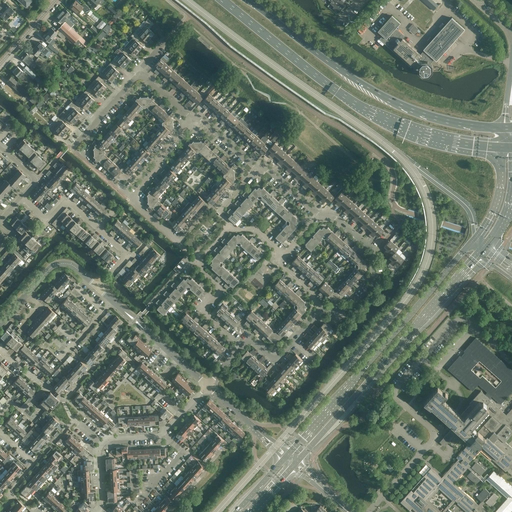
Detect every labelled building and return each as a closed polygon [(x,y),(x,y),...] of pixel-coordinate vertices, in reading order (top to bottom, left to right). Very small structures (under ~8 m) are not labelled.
[(328,0),(331,2),(330,4),(334,7),(333,9),(337,12),(338,10),(340,12),(344,7),(342,6),(346,1),(345,0),(328,0)] [(434,0),(422,0),(433,10),(439,4),(434,0)] [(70,7),(77,14),(78,13),(80,13),(82,10),(87,14),(91,9),(84,3),(81,6),(75,1),(70,7)] [(0,9),(0,15),(5,21),(8,17),(10,14),(11,14),(14,11),(6,3),(0,9)] [(65,9),(61,13),(74,24),(76,22),(76,23),(78,21),(72,16),(71,17),(69,14),(70,14),(65,9)] [(61,13),(55,19),(61,23),(64,19),(66,21),(65,21),(71,27),(74,24),(61,13)] [(383,36),(379,40),(411,68),(413,65),(413,66),(415,64),(417,66),(417,72),(422,76),(429,76),(432,72),(432,66),(430,64),(434,60),(436,61),(464,30),(452,18),(423,50),(425,52),(421,56),(401,38),(403,35),(395,28),(400,23),(392,16),(378,32),(383,36)] [(146,23),(142,27),(152,35),(154,33),(149,29),(153,24),(147,18),(145,22),(146,23)] [(97,25),(101,29),(106,23),(102,19),(97,25)] [(82,51),(87,45),(85,44),(84,45),(77,39),(80,36),(65,22),(58,29),(82,51)] [(414,34),(419,29),(413,23),(408,28),(414,34)] [(95,33),(98,30),(93,25),(90,28),(95,33)] [(142,27),(136,33),(146,42),(152,35),(142,27)] [(51,28),(47,33),(55,40),(57,41),(58,40),(56,38),(56,37),(55,36),(57,33),(51,28)] [(100,33),(106,39),(109,36),(103,30),(100,33)] [(136,33),(134,31),(130,36),(132,38),(130,40),(140,49),(142,46),(137,42),(141,38),(146,42),(136,33)] [(55,40),(47,33),(43,37),(49,42),(51,40),(53,42),(55,40)] [(130,40),(124,47),(129,51),(134,55),(140,49),(130,40)] [(39,42),(35,46),(41,51),(44,55),(49,50),(46,48),(39,42)] [(51,53),(55,48),(50,43),(46,48),(49,50),(51,53)] [(41,51),(35,46),(31,51),(36,56),(41,51)] [(121,51),(118,54),(128,63),(131,59),(126,55),(129,51),(124,47),(123,49),(120,47),(118,49),(121,51)] [(26,63),(31,58),(25,52),(20,57),(26,63)] [(118,54),(112,61),(116,65),(118,64),(123,68),(128,63),(118,54)] [(168,60),(163,56),(155,66),(157,68),(154,72),(156,73),(165,63),(168,60)] [(44,71),(46,69),(41,64),(43,62),(38,57),(34,62),(44,71)] [(112,61),(106,68),(115,76),(119,72),(114,68),(116,65),(112,61)] [(165,63),(156,73),(158,75),(161,71),(163,73),(169,67),(165,63)] [(33,78),(36,74),(26,65),(23,68),(33,78)] [(17,67),(16,68),(12,72),(20,79),(21,79),(22,79),(23,77),(24,76),(23,75),(25,73),(17,67)] [(169,67),(163,73),(166,76),(163,79),(164,81),(174,70),(169,67)] [(106,68),(99,75),(104,79),(106,77),(111,81),(115,76),(106,68)] [(174,70),(164,81),(166,82),(169,79),(172,81),(178,74),(174,70)] [(178,74),(172,81),(174,83),(171,87),(173,88),(182,78),(178,74)] [(15,84),(16,85),(18,87),(20,84),(11,76),(7,81),(13,87),(15,84)] [(98,76),(92,83),(102,91),(106,87),(101,83),(103,80),(98,76)] [(182,78),(173,88),(174,90),(178,86),(180,89),(186,82),(182,78)] [(186,82),(180,89),(183,91),(179,94),(181,96),(190,86),(186,82)] [(92,83),(86,89),(91,94),(93,91),(98,96),(102,91),(92,83)] [(193,83),(190,86),(181,96),(183,98),(186,94),(189,96),(195,89),(197,87),(193,83)] [(86,89),(80,96),(90,105),(94,100),(89,96),(91,94),(86,89)] [(195,89),(189,96),(191,98),(188,102),(190,104),(199,93),(195,89)] [(47,92),(42,97),(46,101),(51,95),(47,92)] [(199,93),(190,104),(191,105),(195,101),(197,104),(203,97),(199,93)] [(209,93),(203,100),(206,103),(203,106),(204,108),(214,97),(209,93)] [(135,96),(133,98),(143,107),(144,108),(146,108),(147,107),(146,107),(156,96),(154,95),(150,98),(148,96),(147,97),(142,97),(141,96),(138,99),(135,96)] [(86,109),(90,105),(80,96),(75,102),(79,107),(81,105),(86,109)] [(146,107),(147,107),(151,111),(157,104),(154,102),(157,98),(156,96),(146,107)] [(214,97),(204,108),(206,109),(209,106),(212,108),(218,101),(214,97)] [(143,107),(133,98),(131,99),(135,103),(133,105),(139,111),(143,107)] [(41,109),(46,103),(41,99),(36,104),(41,109)] [(218,101),(212,108),(214,110),(211,114),(213,115),(222,105),(218,101)] [(71,107),(67,110),(77,119),(81,115),(76,110),(78,108),(71,102),(68,105),(71,107)] [(157,104),(151,111),(155,114),(164,104),(162,102),(159,106),(157,104)] [(139,111),(133,105),(130,108),(127,104),(125,106),(135,115),(139,111)] [(164,104),(155,114),(159,118),(165,111),(163,109),(166,106),(164,104)] [(222,105),(213,115),(214,117),(218,113),(220,115),(226,109),(222,105)] [(135,115),(125,106),(124,108),(127,111),(125,114),(132,120),(135,115)] [(59,115),(62,117),(66,121),(68,119),(73,123),(77,119),(67,110),(65,108),(59,115)] [(226,109),(220,115),(223,118),(219,121),(221,123),(230,113),(226,109)] [(159,118),(163,122),(173,112),(171,110),(168,114),(165,111),(159,118)] [(163,122),(162,123),(162,124),(163,125),(164,125),(174,134),(176,132),(172,129),(174,127),(173,126),(173,120),(174,119),(171,117),(175,113),(173,112),(163,122)] [(132,120),(125,114),(123,116),(119,113),(118,115),(128,124),(132,120)] [(230,113),(221,123),(223,124),(226,121),(229,123),(235,116),(230,113)] [(128,124),(118,115),(116,116),(120,120),(117,122),(124,128),(128,124)] [(235,116),(229,123),(231,125),(228,129),(230,130),(239,120),(235,116)] [(54,121),(56,123),(65,132),(69,128),(64,123),(66,121),(62,117),(60,119),(58,117),(54,121)] [(241,118),(239,120),(230,130),(231,132),(235,128),(237,131),(243,124),(245,122),(241,118)] [(61,137),(65,132),(56,123),(50,130),(54,134),(56,132),(61,137)] [(123,129),(116,123),(114,126),(110,123),(109,125),(119,134),(123,129)] [(243,124),(237,131),(240,133),(236,137),(238,138),(247,128),(243,124)] [(119,134),(109,125),(107,126),(111,130),(109,132),(115,138),(119,134)] [(163,125),(160,129),(166,135),(169,133),(172,136),(174,134),(164,125),(163,125)] [(247,128),(238,138),(240,140),(243,136),(246,138),(252,132),(247,128)] [(160,129),(156,134),(166,143),(168,141),(164,138),(166,135),(160,129)] [(115,138),(109,132),(106,135),(103,131),(101,133),(111,142),(115,138)] [(252,132),(246,138),(248,140),(245,144),(247,146),(256,135),(252,132)] [(111,142),(101,133),(100,135),(103,138),(101,141),(108,147),(111,142)] [(156,134),(152,138),(159,144),(161,141),(165,145),(166,143),(156,134)] [(256,135),(247,146),(248,147),(252,144),(254,146),(260,139),(256,135)] [(255,153),(266,141),(262,137),(260,139),(254,146),(257,148),(253,152),(255,153)] [(36,150),(24,138),(17,146),(19,149),(19,150),(26,156),(27,155),(29,157),(34,152),(35,151),(36,150)] [(152,138),(148,142),(159,151),(160,150),(156,146),(159,144),(152,138)] [(188,140),(186,142),(196,151),(196,152),(197,152),(199,152),(199,151),(208,141),(206,139),(203,143),(201,141),(200,141),(194,142),(193,141),(191,143),(188,140)] [(108,147),(101,141),(99,143),(95,140),(93,142),(104,151),(108,147)] [(199,151),(203,155),(209,149),(207,146),(210,142),(208,141),(199,151)] [(263,154),(271,145),(266,141),(255,153),(257,155),(260,151),(263,154)] [(104,151),(93,142),(92,144),(95,147),(93,149),(94,150),(94,156),(94,157),(96,159),(93,162),(95,164),(104,154),(105,153),(105,151),(104,151)] [(148,142),(144,147),(151,152),(153,150),(157,153),(159,151),(148,142)] [(196,151),(186,142),(184,144),(188,147),(186,150),(192,156),(196,152),(196,151)] [(275,143),(269,150),(271,152),(268,156),(270,157),(279,147),(275,143)] [(212,151),(209,149),(203,155),(208,159),(217,149),(215,147),(212,151)] [(279,147),(270,157),(271,159),(275,155),(277,158),(283,151),(279,147)] [(143,148),(139,152),(150,161),(151,160),(148,156),(150,154),(143,148)] [(192,156),(186,150),(183,152),(180,149),(178,151),(188,160),(192,156)] [(217,149),(208,159),(212,163),(218,156),(215,154),(219,150),(217,149)] [(47,162),(35,151),(34,152),(29,157),(28,158),(30,161),(30,162),(37,168),(37,167),(40,170),(46,163),(47,162)] [(188,160),(178,151),(176,152),(180,156),(178,158),(185,164),(188,160)] [(283,151),(277,158),(280,160),(277,163),(278,165),(288,155),(283,151)] [(139,152),(136,156),(142,162),(144,160),(148,163),(150,161),(139,152)] [(104,154),(95,164),(97,166),(100,162),(102,164),(108,158),(104,154)] [(218,156),(212,163),(216,167),(225,156),(224,155),(220,158),(218,156)] [(288,155),(278,165),(280,166),(283,163),(286,165),(292,158),(288,155)] [(136,156),(132,161),(142,170),(144,168),(140,165),(142,162),(136,156)] [(225,156),(216,167),(220,170),(226,164),(224,161),(227,158),(225,156)] [(108,158),(102,164),(105,167),(102,170),(103,172),(112,162),(108,158)] [(185,164),(178,158),(176,161),(172,158),(170,159),(181,168),(185,164)] [(292,158),(286,165),(288,167),(285,171),(287,173),(296,162),(292,158)] [(181,168),(170,159),(169,161),(172,164),(170,167),(177,173),(181,168)] [(132,161),(128,165),(135,171),(137,168),(141,172),(142,170),(132,161)] [(112,162),(103,172),(105,173),(108,170),(111,172),(117,165),(112,162)] [(229,166),(226,164),(220,170),(224,174),(225,174),(234,164),(232,162),(229,166)] [(296,162),(287,173),(288,174),(292,170),(294,173),(300,166),(296,162)] [(225,174),(224,174),(224,175),(224,177),(225,178),(225,177),(235,187),(237,185),(233,181),(235,179),(234,178),(234,172),(235,171),(233,169),(236,166),(234,164),(225,174)] [(63,165),(60,169),(66,175),(70,171),(63,165)] [(117,165),(111,172),(113,174),(110,178),(112,180),(121,169),(117,165)] [(128,165),(124,169),(135,178),(136,177),(132,173),(135,171),(128,165)] [(300,166),(294,173),(297,175),(294,179),(295,180),(305,170),(300,166)] [(124,169),(123,168),(122,168),(121,169),(112,180),(114,181),(117,178),(120,180),(120,179),(126,179),(127,179),(129,177),(133,180),(135,178),(124,169)] [(66,175),(60,169),(56,173),(63,179),(66,175)] [(177,176),(170,170),(168,172),(164,169),(163,171),(173,180),(177,176)] [(19,170),(16,173),(15,174),(24,182),(25,181),(23,179),(25,176),(19,170)] [(305,170),(295,180),(297,182),(300,178),(303,180),(309,174),(305,170)] [(173,180),(163,171),(161,173),(165,176),(162,178),(169,184),(173,180)] [(63,179),(56,173),(52,177),(59,183),(63,179)] [(24,182),(15,174),(11,178),(18,184),(21,181),(23,183),(24,182)] [(309,174),(303,180),(305,183),(302,186),(304,188),(313,177),(309,174)] [(59,183),(52,177),(49,181),(55,187),(57,188),(60,184),(59,183)] [(225,177),(225,178),(221,182),(228,188),(230,185),(234,188),(235,187),(225,177)] [(313,177),(304,188),(305,189),(309,186),(311,188),(317,181),(313,177)] [(6,180),(17,190),(18,189),(16,187),(18,184),(11,178),(8,182),(6,180)] [(169,184),(162,178),(160,181),(156,178),(155,179),(165,189),(169,184)] [(165,189),(155,179),(153,181),(157,184),(155,187),(161,193),(165,189)] [(17,190),(6,180),(2,184),(9,190),(11,187),(13,189),(14,188),(16,190),(17,190)] [(55,187),(49,181),(45,185),(52,191),(55,187)] [(317,181),(311,188),(314,190),(311,194),(312,195),(321,185),(317,181)] [(9,190),(2,184),(0,183),(0,182),(0,189),(7,196),(8,195),(6,193),(9,190)] [(221,182),(217,186),(228,195),(229,193),(225,190),(228,188),(221,182)] [(45,185),(43,183),(40,187),(46,193),(50,189),(52,191),(45,185)] [(76,183),(70,190),(74,193),(80,187),(76,183)] [(321,185),(312,195),(314,197),(317,193),(320,196),(326,189),(321,185)] [(161,193),(155,187),(153,189),(149,186),(147,188),(158,197),(161,193)] [(217,186),(213,190),(220,196),(222,194),(226,197),(228,195),(217,186)] [(46,193),(40,187),(36,191),(43,197),(46,193)] [(80,187),(74,193),(78,197),(84,190),(80,187)] [(267,191),(263,187),(262,187),(255,188),(251,192),(258,198),(259,199),(261,199),(261,198),(267,191)] [(158,197),(147,188),(145,190),(149,193),(147,196),(148,196),(148,202),(147,203),(150,205),(147,209),(149,211),(158,200),(159,200),(159,198),(158,197)] [(326,189),(320,196),(322,198),(319,202),(321,203),(330,193),(326,189)] [(84,190),(78,197),(82,200),(88,194),(84,190)] [(213,190),(210,194),(220,204),(221,202),(218,199),(220,196),(213,190)] [(261,198),(266,202),(275,192),(273,190),(270,194),(267,191),(261,198)] [(43,197),(36,191),(32,195),(39,201),(43,197)] [(258,198),(251,192),(249,195),(245,191),(244,193),(254,202),(258,198)] [(275,192),(266,202),(270,206),(276,199),(273,197),(277,193),(275,192)] [(341,192),(335,199),(338,201),(335,205),(336,206),(346,196),(341,192)] [(254,202),(244,193),(242,195),(246,198),(244,201),(250,207),(254,202)] [(330,193),(321,203),(322,205),(326,201),(328,203),(334,197),(330,193)] [(88,194),(82,200),(86,204),(92,197),(88,194)] [(210,194),(206,199),(212,205),(215,202),(218,205),(220,204),(210,194)] [(199,196),(195,200),(205,209),(207,207),(203,204),(205,201),(199,196)] [(346,196),(336,206),(338,208),(341,204),(344,206),(350,200),(346,196)] [(92,197),(86,204),(90,208),(96,201),(92,197)] [(278,201),(276,199),(270,206),(274,209),(283,199),(282,198),(278,201)] [(283,199),(274,209),(278,213),(284,207),(282,204),(285,201),(283,199)] [(158,200),(149,211),(150,212),(154,208),(156,211),(162,204),(158,200)] [(195,200),(191,204),(198,210),(200,208),(204,211),(205,209),(195,200)] [(250,207),(244,201),(241,203),(238,200),(236,202),(247,211),(250,207)] [(350,200),(344,206),(347,209),(343,212),(345,214),(354,204),(350,200)] [(96,201),(90,208),(94,211),(100,205),(96,201)] [(198,210),(191,204),(189,202),(185,206),(198,218),(199,216),(195,213),(198,210)] [(247,211),(236,202),(235,203),(238,207),(236,209),(243,215),(247,211)] [(162,204),(156,211),(159,213),(155,217),(157,218),(166,208),(162,204)] [(354,204),(345,214),(347,215),(350,212),(352,214),(358,207),(354,204)] [(100,205),(94,211),(98,215),(104,208),(100,205)] [(284,207),(278,213),(283,217),(292,207),(290,205),(287,209),(284,207)] [(198,218),(185,206),(181,211),(183,213),(190,219),(192,216),(196,219),(198,218)] [(292,207),(283,217),(287,221),(293,214),(290,212),(294,208),(292,207)] [(358,207),(352,214),(355,216),(352,220),(353,222),(363,211),(358,207)] [(66,208),(57,217),(59,219),(65,213),(68,209),(66,208)] [(166,208),(157,218),(159,220),(162,216),(165,218),(171,212),(166,208)] [(243,215),(236,209),(234,212),(230,208),(229,210),(239,219),(243,215)] [(239,219),(229,210),(227,212),(231,215),(228,218),(235,224),(239,219)] [(363,211),(353,222),(355,223),(358,219),(361,222),(367,215),(363,211)] [(65,213),(59,219),(63,223),(69,216),(65,213)] [(183,213),(180,217),(190,226),(192,224),(188,221),(190,219),(183,213)] [(297,218),(293,214),(287,221),(286,222),(286,223),(287,224),(294,230),(298,226),(297,225),(296,219),(297,218)] [(367,215),(361,222),(363,224),(360,228),(362,229),(371,219),(367,215)] [(16,216),(10,223),(14,227),(20,220),(16,216)] [(63,223),(67,226),(73,220),(69,216),(63,223)] [(180,217),(176,221),(183,227),(185,225),(188,228),(190,226),(180,217)] [(76,222),(73,220),(67,226),(65,228),(74,236),(76,234),(75,234),(81,227),(79,224),(82,221),(79,219),(76,222)] [(371,219),(362,229),(364,231),(367,227),(369,229),(375,223),(371,219)] [(20,220),(14,227),(18,230),(24,224),(20,220)] [(111,226),(115,230),(121,223),(117,220),(111,226)] [(176,221),(172,225),(182,235),(184,233),(180,230),(183,227),(176,221)] [(121,223),(115,230),(119,234),(125,227),(121,223)] [(375,223),(369,229),(372,232),(369,235),(370,237),(380,226),(375,223)] [(18,230),(22,234),(25,231),(25,230),(28,227),(24,224),(18,230)] [(287,224),(283,229),(294,238),(295,236),(291,233),(294,230),(287,224)] [(123,237),(129,231),(131,229),(127,225),(125,227),(119,234),(123,237)] [(380,226),(370,237),(372,238),(375,235),(378,237),(384,230),(380,226)] [(75,234),(76,234),(79,237),(85,231),(81,227),(75,234)] [(332,231),(328,227),(327,228),(321,228),(320,227),(316,232),(323,238),(324,239),(325,239),(326,238),(332,231)] [(87,228),(85,231),(79,237),(83,241),(89,234),(87,232),(89,230),(87,228)] [(283,229),(279,233),(286,239),(288,236),(292,240),(294,238),(283,229)] [(332,231),(326,238),(330,241),(329,242),(329,243),(340,231),(338,229),(334,233),(332,231)] [(29,234),(25,230),(25,231),(22,234),(19,237),(22,241),(23,241),(29,234)] [(129,231),(123,237),(127,241),(133,234),(129,231)] [(323,238),(316,232),(314,234),(310,231),(308,233),(320,243),(320,242),(319,242),(323,238)] [(340,231),(329,243),(330,243),(331,242),(335,245),(341,239),(338,236),(341,233),(340,231)] [(32,236),(29,234),(23,241),(22,241),(21,243),(29,250),(31,248),(37,241),(34,239),(37,235),(35,233),(32,236)] [(279,233),(276,237),(286,246),(288,245),(284,241),(286,239),(279,233)] [(320,243),(308,233),(307,234),(311,238),(308,240),(315,246),(318,243),(319,244),(320,243)] [(89,234),(83,241),(87,244),(95,236),(94,234),(92,236),(89,234)] [(133,234),(127,241),(131,244),(137,238),(133,234)] [(230,239),(237,245),(238,246),(240,246),(241,245),(246,238),(242,234),(241,235),(235,235),(234,235),(230,239)] [(95,236),(87,244),(91,248),(97,241),(95,239),(97,237),(95,236)] [(246,238),(241,245),(245,249),(254,238),(252,237),(249,240),(246,238)] [(341,239),(335,245),(338,249),(337,250),(338,250),(348,239),(346,237),(343,241),(341,239)] [(137,238),(131,244),(135,248),(141,241),(137,238)] [(237,245),(230,239),(228,242),(224,238),(223,240),(233,249),(237,245)] [(254,238),(245,249),(249,252),(255,246),(252,243),(256,240),(254,238)] [(315,246),(308,240),(306,243),(302,239),(301,241),(308,248),(312,252),(313,251),(312,250),(315,246)] [(348,239),(338,250),(339,251),(340,250),(343,253),(349,246),(346,244),(350,240),(348,239)] [(233,249),(223,240),(221,242),(225,245),(223,248),(229,254),(233,249)] [(383,253),(385,254),(394,244),(390,240),(384,247),(387,249),(383,253)] [(41,245),(37,241),(31,248),(35,252),(38,248),(41,245)] [(97,241),(91,248),(96,252),(103,243),(102,241),(100,243),(97,241)] [(103,243),(96,252),(100,255),(105,249),(103,246),(105,244),(103,243)] [(255,246),(249,252),(253,256),(262,246),(261,244),(257,248),(255,246)] [(390,252),(393,254),(395,252),(399,248),(394,244),(385,254),(387,256),(390,252)] [(349,246),(343,253),(347,256),(346,257),(347,258),(357,247),(355,245),(352,249),(349,246)] [(262,246),(253,256),(258,260),(264,253),(261,251),(264,247),(262,246)] [(229,254),(223,248),(221,250),(217,247),(215,248),(226,258),(229,254)] [(357,247),(347,258),(347,259),(348,258),(352,261),(358,254),(355,252),(358,248),(357,247)] [(105,249),(100,255),(104,259),(112,250),(110,248),(108,251),(105,249)] [(152,248),(149,252),(156,259),(158,260),(161,256),(152,248)] [(226,258),(215,248),(214,250),(217,253),(215,256),(222,262),(226,258)] [(112,250),(104,259),(108,263),(114,256),(111,254),(113,252),(112,250)] [(156,259),(149,252),(145,256),(152,263),(156,259)] [(389,264),(390,266),(399,255),(395,252),(393,254),(389,258),(392,261),(389,264)] [(16,255),(14,253),(10,257),(17,263),(19,261),(20,261),(20,260),(21,259),(20,259),(18,257),(16,255)] [(358,254),(352,261),(355,264),(354,265),(355,265),(355,266),(362,258),(365,254),(364,253),(360,257),(358,254)] [(404,259),(399,255),(390,266),(392,267),(395,264),(398,266),(404,259)] [(152,263),(145,256),(142,260),(149,267),(152,263)] [(223,263),(222,262),(215,256),(211,260),(212,261),(212,267),(212,268),(219,274),(215,278),(217,280),(226,269),(222,265),(223,264),(223,263)] [(291,268),(293,270),(303,259),(302,258),(302,259),(298,256),(292,262),(295,265),(291,268)] [(17,263),(10,257),(6,261),(13,267),(14,267),(15,267),(15,266),(15,265),(17,263)] [(366,262),(362,258),(355,266),(355,267),(363,274),(367,270),(366,269),(365,263),(366,262)] [(303,259),(293,270),(295,271),(298,268),(301,270),(307,263),(303,260),(304,259),(303,259)] [(335,270),(338,267),(331,259),(327,262),(335,270)] [(149,267),(142,260),(138,264),(145,271),(149,267)] [(13,267),(6,261),(3,265),(10,271),(12,269),(13,269),(13,268),(13,267)] [(307,263),(301,270),(303,272),(300,276),(302,277),(312,266),(311,265),(310,266),(307,263)] [(145,271),(138,264),(134,268),(133,267),(140,273),(141,275),(143,276),(147,272),(145,271)] [(10,271),(3,265),(0,268),(0,269),(6,275),(7,275),(8,275),(8,273),(10,271)] [(312,266),(302,277),(303,279),(307,275),(309,278),(315,271),(312,268),(312,267),(312,266)] [(140,273),(133,267),(129,271),(136,277),(140,273),(141,275),(140,273)] [(355,269),(352,272),(359,278),(361,276),(365,279),(366,277),(363,274),(355,267),(354,268),(355,269)] [(226,269),(217,280),(219,281),(222,277),(225,280),(231,273),(226,269)] [(136,277),(129,271),(125,275),(133,281),(136,277)] [(315,271),(309,278),(312,280),(308,283),(310,285),(320,274),(319,273),(319,274),(315,271)] [(348,275),(347,276),(359,286),(360,284),(357,281),(359,278),(352,272),(349,276),(348,275)] [(64,273),(60,277),(67,283),(71,279),(64,273)] [(231,273),(225,280),(227,282),(224,286),(225,287),(235,277),(231,273)] [(320,274),(310,285),(312,287),(315,283),(318,285),(324,279),(320,275),(321,274),(320,274)] [(133,281),(125,275),(122,279),(129,285),(133,281)] [(275,287),(278,290),(284,283),(282,281),(285,277),(283,276),(273,287),(274,288),(275,287)] [(359,286),(347,276),(348,277),(345,281),(351,287),(354,284),(357,287),(359,286)] [(67,283),(60,277),(57,281),(64,287),(67,283)] [(235,277),(225,287),(227,289),(230,285),(233,287),(239,281),(235,277)] [(185,280),(184,279),(180,283),(186,289),(187,290),(189,290),(190,289),(196,282),(192,278),(191,279),(185,280)] [(64,287),(57,281),(53,285),(52,284),(60,291),(64,287)] [(196,282),(190,289),(194,293),(204,282),(202,281),(199,284),(196,282)] [(351,287),(345,281),(341,284),(341,283),(340,284),(351,294),(353,293),(349,289),(351,287)] [(172,284),(183,293),(186,289),(180,283),(178,286),(174,282),(172,284)] [(204,282),(194,293),(199,297),(205,290),(202,288),(205,284),(204,282)] [(284,283),(278,290),(282,293),(281,294),(282,295),(292,283),(290,282),(287,285),(284,283)] [(318,294),(320,296),(330,285),(329,284),(329,285),(325,282),(319,288),(322,291),(318,294)] [(292,283),(282,295),(283,294),(286,297),(292,291),(290,288),(293,285),(292,283)] [(60,291),(52,284),(48,288),(55,294),(58,290),(60,291)] [(183,293),(172,284),(171,286),(175,289),(172,292),(179,298),(183,293)] [(351,294),(340,284),(339,285),(340,286),(337,289),(344,295),(346,293),(350,296),(351,294)] [(330,285),(320,296),(322,297),(325,294),(327,296),(333,289),(330,286),(331,285),(330,285)] [(55,294),(48,288),(44,292),(51,298),(55,294)] [(333,289),(327,296),(332,300),(333,299),(339,299),(340,299),(344,295),(337,289),(336,288),(334,288),(333,289)] [(292,291),(286,297),(290,301),(289,302),(290,302),(300,291),(298,289),(295,293),(292,291)] [(179,298),(172,292),(170,294),(166,291),(165,292),(175,302),(179,298)] [(300,291),(290,302),(291,303),(292,302),(295,305),(301,298),(299,296),(302,292),(300,291)] [(51,298),(44,292),(41,296),(47,302),(51,298)] [(175,302),(165,292),(163,294),(167,298),(165,300),(171,306),(175,302)] [(67,297),(61,304),(65,308),(71,301),(67,297)] [(301,298),(295,305),(294,306),(294,308),(295,309),(302,315),(306,310),(305,309),(305,303),(305,302),(301,298)] [(171,306),(165,300),(162,303),(159,299),(157,301),(168,310),(171,306)] [(284,309),(289,304),(284,300),(279,305),(284,309)] [(71,301),(65,308),(69,311),(75,305),(71,301)] [(168,310),(157,301),(156,303),(159,306),(157,309),(164,315),(168,310)] [(73,316),(79,308),(75,305),(69,311),(69,312),(73,316)] [(221,306),(216,313),(218,315),(215,319),(217,320),(227,309),(226,308),(225,309),(221,306)] [(48,307),(44,311),(51,317),(55,313),(48,307)] [(79,308),(73,315),(77,319),(83,312),(79,308)] [(227,309),(217,320),(218,322),(222,318),(224,320),(230,314),(227,310),(227,309)] [(302,315),(295,309),(292,312),(291,311),(291,312),(302,322),(303,320),(300,317),(302,315)] [(181,321),(185,324),(191,317),(188,315),(192,311),(190,310),(180,321),(180,322),(181,321)] [(51,317),(44,311),(41,315),(47,321),(51,317)] [(251,311),(245,317),(248,320),(245,323),(246,325),(257,314),(256,313),(255,314),(251,311)] [(83,312),(77,319),(81,322),(87,315),(83,312)] [(257,314),(246,325),(248,326),(252,323),(254,325),(260,318),(262,316),(258,312),(257,314)] [(302,322),(291,312),(290,313),(291,314),(288,317),(294,323),(297,320),(300,324),(302,322)] [(230,314),(224,320),(227,323),(223,326),(225,328),(235,316),(234,316),(234,317),(230,314)] [(47,321),(41,315),(37,319),(44,325),(47,321)] [(87,315),(81,322),(86,326),(92,319),(87,315)] [(123,322),(116,316),(113,320),(119,326),(123,322)] [(191,317),(185,324),(188,327),(188,328),(188,329),(198,317),(197,316),(193,320),(191,317)] [(235,316),(225,328),(227,329),(230,326),(233,328),(239,321),(235,318),(236,317),(235,316)] [(198,317),(188,329),(189,329),(190,328),(193,332),(199,325),(197,323),(200,319),(198,317)] [(284,320),(283,320),(294,330),(296,329),(292,325),(294,323),(288,317),(285,321),(284,320)] [(260,318),(254,325),(257,327),(253,331),(255,332),(265,321),(264,321),(263,322),(260,318)] [(334,330),(321,318),(320,320),(323,324),(321,326),(328,332),(331,329),(333,330),(334,330)] [(44,325),(37,319),(34,323),(40,329),(44,325)] [(119,326),(113,320),(109,324),(117,332),(117,331),(116,330),(119,326)] [(294,330),(283,320),(282,321),(283,322),(280,325),(287,331),(289,329),(293,332),(294,330)] [(265,321),(255,332),(257,334),(260,330),(262,333),(268,326),(265,323),(266,322),(265,321)] [(40,329),(34,323),(30,327),(37,333),(40,329)] [(117,332),(109,324),(111,326),(107,330),(114,336),(117,332)] [(199,325),(193,332),(197,335),(196,336),(197,336),(207,325),(205,324),(202,327),(199,325)] [(207,325),(197,336),(198,337),(198,336),(202,339),(208,333),(205,330),(209,327),(207,325)] [(280,325),(277,329),(276,330),(283,336),(286,339),(288,337),(284,334),(287,331),(280,325)] [(328,332),(321,326),(319,329),(315,325),(314,327),(325,337),(325,336),(328,332)] [(268,326),(262,333),(265,335),(262,339),(264,340),(267,337),(273,330),(272,329),(268,326)] [(37,333),(30,327),(26,332),(33,338),(37,333)] [(325,337),(314,327),(312,329),(316,332),(314,335),(320,341),(323,337),(324,338),(325,337)] [(273,330),(267,337),(271,340),(272,339),(278,339),(279,340),(283,336),(276,330),(277,329),(276,328),(275,329),(273,329),(273,328),(272,329),(273,330)] [(6,330),(0,336),(4,340),(10,333),(6,330)] [(114,336),(107,330),(104,334),(110,340),(114,336)] [(10,333),(4,340),(7,342),(6,343),(6,344),(4,346),(6,348),(9,346),(10,345),(12,347),(18,341),(19,341),(20,339),(12,331),(10,333)] [(208,333),(202,339),(205,342),(205,343),(205,344),(215,333),(214,331),(210,335),(208,333)] [(215,333),(205,344),(206,345),(207,344),(210,347),(216,340),(214,338),(217,334),(215,333)] [(110,340),(104,334),(100,338),(107,344),(110,340)] [(320,341),(314,335),(311,337),(308,334),(306,336),(317,346),(318,345),(317,344),(320,341)] [(126,339),(133,346),(140,338),(139,336),(138,337),(135,335),(132,338),(130,335),(126,339)] [(317,346),(306,336),(304,337),(308,341),(306,343),(312,349),(316,346),(317,346)] [(107,344),(100,338),(96,342),(105,349),(103,348),(107,344)] [(140,338),(133,346),(137,349),(143,342),(140,339),(140,338)] [(487,392),(485,395),(490,399),(492,396),(501,404),(511,391),(511,370),(476,338),(464,351),(465,352),(461,356),(460,355),(448,369),(472,391),(478,384),(487,392)] [(216,340),(210,347),(214,350),(213,351),(214,352),(224,340),(222,339),(219,342),(216,340)] [(224,340),(214,352),(215,352),(215,351),(219,355),(223,351),(225,353),(228,349),(226,347),(225,348),(222,345),(226,342),(224,340)] [(18,341),(12,347),(17,351),(22,344),(19,341),(18,341)] [(105,349),(96,342),(98,343),(95,347),(101,353),(105,349)] [(143,342),(137,349),(141,353),(147,346),(143,342)] [(18,351),(22,355),(28,348),(24,345),(18,351)] [(147,346),(141,353),(145,357),(152,350),(147,346)] [(101,353),(95,347),(91,351),(98,357),(101,353)] [(28,348),(22,355),(26,359),(32,352),(28,348)] [(116,352),(119,354),(123,358),(125,360),(127,358),(125,356),(126,354),(120,348),(116,352)] [(247,351),(241,357),(246,361),(255,351),(253,349),(250,353),(247,351)] [(98,357),(91,351),(87,355),(94,361),(98,357)] [(255,351),(246,361),(244,363),(248,367),(250,365),(256,358),(253,356),(257,352),(255,351)] [(32,352),(26,359),(30,362),(36,356),(32,352)] [(119,354),(115,358),(122,364),(126,360),(125,360),(123,358),(119,354)] [(302,360),(296,354),(293,357),(290,354),(288,355),(299,366),(300,365),(299,364),(302,360)] [(94,361),(87,355),(84,359),(90,365),(94,361)] [(299,366),(288,355),(287,357),(290,360),(288,363),(295,369),(298,365),(299,366)] [(36,356),(30,362),(34,366),(35,364),(41,357),(40,359),(36,356)] [(41,357),(35,364),(39,368),(45,361),(41,357)] [(256,358),(250,365),(254,369),(263,358),(262,357),(258,361),(256,358)] [(122,364),(115,358),(112,362),(118,368),(119,369),(123,365),(122,364)] [(263,358),(254,369),(258,373),(264,366),(262,364),(265,360),(263,358)] [(45,361),(39,368),(43,371),(49,364),(45,361)] [(80,361),(77,365),(83,371),(87,367),(80,361)] [(1,362),(0,363),(0,369),(4,373),(8,369),(1,362)] [(118,368),(112,362),(108,366),(115,372),(118,368)] [(142,362),(136,369),(140,373),(146,366),(142,362)] [(295,369),(288,363),(286,365),(282,362),(280,364),(292,374),(293,373),(292,372),(295,369)] [(49,364),(43,371),(48,375),(54,368),(49,364)] [(292,374),(280,364),(279,366),(283,369),(280,371),(287,377),(290,374),(291,375),(292,374)] [(83,371),(77,365),(73,370),(80,375),(83,371)] [(264,366),(258,373),(263,377),(272,366),(270,365),(267,368),(264,366)] [(115,372),(108,366),(104,370),(111,376),(115,372)] [(146,366),(140,373),(144,376),(150,370),(146,366)] [(80,375),(73,370),(71,368),(68,372),(69,374),(76,379),(80,375)] [(111,376),(104,370),(101,374),(107,380),(111,376)] [(150,370),(144,376),(148,380),(154,373),(150,370)] [(287,377),(280,371),(278,374),(274,371),(273,372),(284,382),(285,382),(284,381),(287,377)] [(284,382),(273,372),(271,374),(275,377),(273,380),(280,386),(283,382),(284,383),(284,382)] [(154,373),(148,380),(152,384),(158,377),(154,373)] [(172,380),(176,384),(182,377),(178,373),(172,380)] [(76,379),(69,374),(66,377),(64,376),(72,383),(76,379)] [(107,380),(101,374),(97,378),(104,384),(107,380)] [(19,376),(16,380),(13,383),(17,386),(23,380),(19,376)] [(72,383),(64,376),(60,380),(67,386),(71,382),(72,384),(72,383)] [(158,377),(152,384),(156,387),(162,381),(158,377)] [(182,377),(176,384),(180,387),(186,380),(182,377)] [(104,384),(97,378),(94,382),(97,386),(100,389),(104,384)] [(280,386),(273,380),(271,382),(267,379),(265,381),(277,391),(277,390),(276,389),(280,386)] [(23,380),(17,386),(21,390),(27,383),(23,380)] [(67,386),(60,380),(57,384),(64,390),(67,386)] [(91,380),(87,384),(94,390),(97,386),(94,382),(91,380)] [(186,380),(180,387),(184,391),(191,383),(190,384),(186,380)] [(162,381),(156,387),(160,391),(166,384),(162,381)] [(277,391),(265,381),(264,383),(268,386),(265,389),(272,395),(275,391),(276,392),(277,391)] [(27,383),(21,390),(25,394),(31,387),(27,383)] [(191,383),(184,391),(191,397),(194,393),(192,391),(194,388),(192,386),(193,385),(191,383)] [(64,390),(57,384),(53,388),(57,391),(60,394),(64,390)] [(31,387),(25,394),(29,397),(33,393),(35,391),(31,387)] [(468,464),(477,455),(479,452),(481,450),(495,462),(506,472),(509,468),(511,464),(511,447),(508,444),(505,442),(511,434),(511,408),(506,415),(489,400),(490,399),(485,395),(481,391),(473,400),(469,404),(470,404),(460,416),(457,413),(454,410),(443,400),(444,399),(448,395),(445,393),(444,394),(442,392),(438,388),(424,403),(431,409),(431,408),(453,427),(445,436),(444,437),(443,438),(440,441),(439,442),(445,447),(445,446),(448,442),(451,440),(458,432),(467,439),(470,442),(469,444),(456,458),(458,459),(443,476),(441,478),(431,468),(424,476),(426,479),(413,493),(411,491),(400,502),(409,510),(411,508),(415,511),(509,511),(511,509),(511,487),(497,475),(497,474),(493,471),(489,475),(487,474),(483,478),(482,477),(481,475),(485,470),(481,467),(476,463),(472,467),(468,464)] [(50,392),(41,402),(39,404),(45,410),(44,412),(46,414),(48,412),(46,410),(49,407),(51,408),(59,400),(57,398),(53,395),(50,392)] [(29,397),(20,407),(22,409),(35,395),(33,393),(29,397)] [(74,400),(78,403),(84,397),(80,393),(74,400)] [(84,397),(78,403),(82,407),(88,400),(84,397)] [(210,399),(208,401),(204,406),(208,410),(214,403),(210,399)] [(88,400),(82,407),(86,411),(92,404),(88,400)] [(214,403),(208,410),(212,414),(218,407),(214,403)] [(92,404),(86,411),(90,414),(96,408),(92,404)] [(218,407),(212,414),(216,417),(222,411),(218,407)] [(96,408),(90,414),(94,418),(100,411),(96,408)] [(171,417),(172,418),(174,416),(166,409),(160,416),(163,420),(166,417),(169,420),(171,417)] [(100,411),(94,418),(98,421),(104,415),(100,411)] [(222,411),(216,417),(219,421),(219,422),(226,414),(222,411)] [(226,414),(219,422),(223,425),(229,419),(225,415),(226,415),(226,414)] [(16,419),(12,415),(4,424),(8,428),(16,419)] [(104,415),(98,421),(102,425),(101,426),(108,418),(104,415)] [(158,415),(149,415),(149,426),(152,426),(151,425),(155,424),(155,420),(158,420),(158,415)] [(201,421),(194,415),(191,419),(197,425),(201,421)] [(125,427),(128,427),(127,416),(118,417),(118,422),(122,422),(122,426),(125,426),(125,427)] [(53,417),(49,421),(56,427),(59,423),(53,417)] [(108,418),(101,426),(103,427),(104,427),(106,429),(109,426),(112,428),(111,429),(114,432),(119,432),(118,427),(116,427),(114,425),(115,424),(108,418)] [(197,425),(191,419),(187,423),(193,429),(197,425)] [(229,419),(223,425),(227,429),(233,422),(229,419)] [(14,421),(8,428),(12,432),(16,427),(18,425),(14,421)] [(56,427),(49,421),(45,425),(52,431),(56,427)] [(233,422),(227,429),(231,432),(237,426),(233,422)] [(193,429),(187,423),(183,427),(190,433),(193,429)] [(18,425),(16,427),(12,432),(16,435),(22,429),(18,425)] [(52,431),(45,425),(42,429),(50,436),(48,435),(52,431)] [(237,426),(231,432),(235,436),(241,429),(237,426)] [(190,433),(183,427),(180,431),(186,437),(190,433)] [(22,429),(16,435),(20,439),(26,432),(22,429)] [(50,436),(42,429),(43,431),(40,434),(47,440),(50,436)] [(241,429),(235,436),(239,440),(243,436),(244,437),(247,435),(245,433),(241,429)] [(186,437),(180,431),(176,436),(182,441),(186,437)] [(47,440),(40,434),(36,438),(43,444),(47,440)] [(65,442),(69,446),(75,439),(71,435),(65,442)] [(217,435),(214,439),(220,445),(224,440),(217,435)] [(43,444),(36,438),(33,442),(39,448),(43,444)] [(75,439),(69,446),(73,449),(79,443),(75,439)] [(220,445),(214,439),(210,443),(217,449),(220,445)] [(39,448),(33,442),(29,447),(36,453),(39,448)] [(76,453),(83,446),(79,443),(73,449),(71,451),(75,455),(76,453)] [(217,449),(210,443),(207,447),(213,453),(217,449)] [(90,453),(85,448),(83,446),(76,453),(81,457),(83,454),(86,457),(88,458),(93,456),(90,453)] [(117,456),(122,455),(122,447),(114,447),(114,450),(116,450),(117,456)] [(207,447),(203,451),(210,457),(213,453),(207,447)] [(56,450),(52,454),(52,455),(59,460),(62,456),(56,450)] [(59,460),(52,455),(52,454),(50,453),(48,451),(46,454),(48,455),(50,457),(48,459),(56,465),(55,464),(59,460)] [(210,457),(203,451),(199,455),(206,461),(210,457)] [(56,465),(48,459),(49,460),(46,463),(52,469),(56,465)] [(92,460),(86,461),(84,461),(84,465),(82,465),(83,470),(89,470),(92,470),(92,460)] [(198,461),(194,465),(201,471),(205,467),(198,461)] [(15,463),(11,467),(18,473),(22,469),(15,463)] [(46,463),(42,467),(49,473),(51,475),(54,471),(52,469),(46,463)] [(194,465),(191,469),(197,475),(201,471),(194,465)] [(18,473),(11,467),(8,471),(14,477),(18,473)] [(49,473),(42,467),(39,472),(45,477),(49,473)] [(197,475),(191,469),(187,473),(194,479),(197,475)] [(14,477),(8,471),(4,475),(11,481),(14,477)] [(45,477),(39,472),(35,476),(43,483),(47,479),(45,477)] [(187,473),(184,477),(190,483),(194,479),(187,473)] [(11,481),(4,475),(1,479),(7,485),(11,481)] [(43,483),(35,476),(31,480),(38,485),(40,487),(43,483)] [(190,483),(184,477),(180,481),(187,487),(190,483)] [(38,485),(31,480),(28,484),(34,489),(38,485)] [(187,487),(180,481),(176,485),(183,491),(187,487)] [(34,489),(28,484),(24,488),(31,493),(34,489)] [(176,485),(173,489),(179,495),(183,491),(176,485)] [(31,493),(24,488),(20,492),(27,498),(31,493)] [(179,495),(173,489),(169,494),(176,499),(179,495)] [(51,490),(43,498),(45,500),(44,501),(46,503),(47,502),(53,495),(50,493),(52,491),(51,490)] [(84,492),(84,497),(85,497),(85,499),(87,501),(89,501),(90,501),(90,503),(96,505),(96,500),(94,501),(93,491),(90,491),(84,492)] [(53,495),(47,502),(51,506),(57,499),(53,495)] [(117,496),(108,497),(108,504),(112,504),(111,502),(117,502),(117,496)] [(167,496),(163,500),(170,506),(174,502),(167,496)] [(57,499),(51,506),(55,509),(61,503),(57,499)] [(24,506),(17,500),(14,504),(21,510),(24,506)] [(170,506),(163,500),(160,504),(166,510),(170,506)] [(84,501),(78,508),(82,511),(86,511),(89,510),(86,507),(88,504),(84,501)] [(61,503),(55,509),(58,511),(59,511),(65,506),(61,503)]
